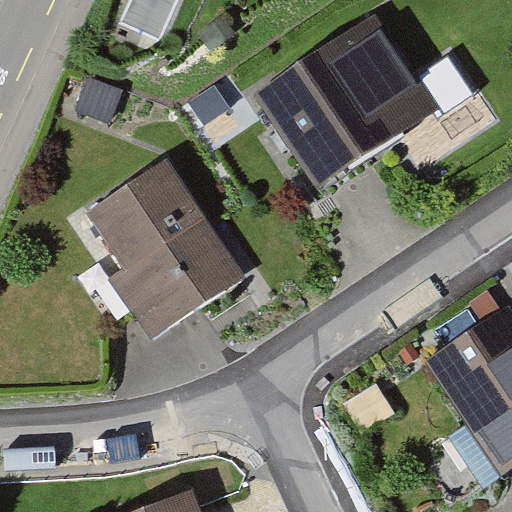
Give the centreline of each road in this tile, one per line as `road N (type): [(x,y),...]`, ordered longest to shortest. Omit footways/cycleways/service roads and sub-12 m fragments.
road 1 (residential): [(511,211),(258,380)]
road 2 (residential): [(258,380),(163,421),(0,436)]
road 3 (residential): [(258,380),(317,511)]
